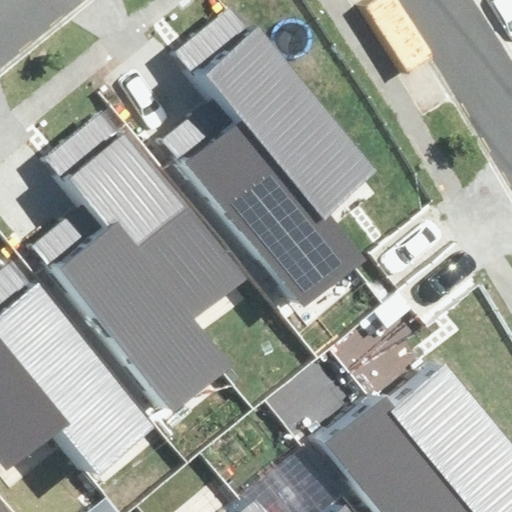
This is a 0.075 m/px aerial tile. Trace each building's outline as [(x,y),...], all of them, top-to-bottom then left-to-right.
[(356,164),(234,15),(185,55),(223,100),(309,202),(356,164)] [(309,202),(223,100),(167,146),(289,292),(345,246),(309,202)] [(224,265),(102,116),(54,156),(92,201),(177,304),(224,265)] [(177,304),(92,201),(36,248),(158,393),(213,347),(177,304)] [(18,271),(0,285),(0,363),(45,420),(81,464),(137,419),(18,271)] [(511,511),(511,454),(431,354),(373,400),(463,511),(511,511)] [(0,456),(45,420),(0,363),(0,456)] [(364,388),(314,430),(382,511),(463,511),(373,400),(364,388)] [(245,511),(232,496),(212,511),(245,511)] [(337,511),(326,497),(307,511),(337,511)]
